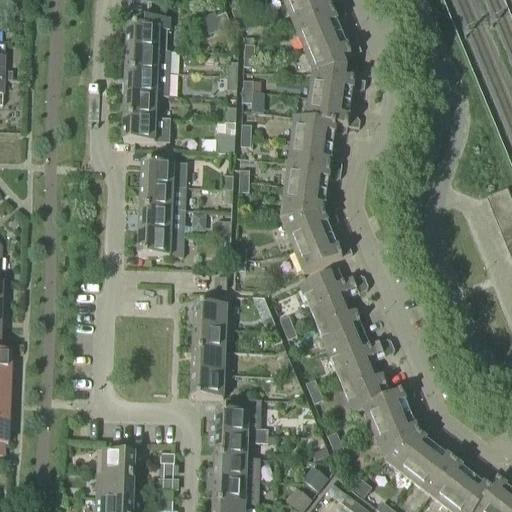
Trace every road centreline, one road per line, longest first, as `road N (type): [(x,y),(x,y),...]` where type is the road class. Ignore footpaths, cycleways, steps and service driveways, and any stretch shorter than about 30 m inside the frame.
road 1 (residential): [(187,511),(188,425),(179,417),(112,413),(100,401),(114,190),(96,144),(101,26),(112,0)]
road 2 (residential): [(511,455),(487,458),(440,422),(352,211),(359,154),(376,150),(395,95),(355,0)]
road 3 (residential): [(511,395),(480,370),(424,235),(423,202),(451,111),(412,0)]
